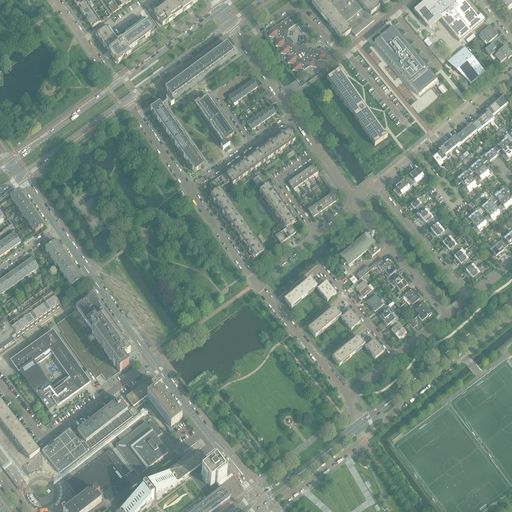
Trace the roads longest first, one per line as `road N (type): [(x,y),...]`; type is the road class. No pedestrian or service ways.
road 1 (residential): [(374,185),(511,71)]
road 2 (tertiary): [(256,496),(150,360)]
road 3 (tertiary): [(150,360),(57,228)]
road 4 (secondary): [(391,400),(511,300)]
road 5 (residential): [(469,298),(374,185)]
road 6 (residential): [(447,316),(355,201)]
road 7 (residential): [(395,10),(342,53),(289,6)]
road 8 (residential): [(43,439),(150,360)]
road 9 (secondary): [(20,175),(126,98)]
road 10 (secondary): [(116,86),(10,163)]
road 11 (secondary): [(221,10),(116,86)]
road 12 (secondary): [(126,98),(229,23)]
